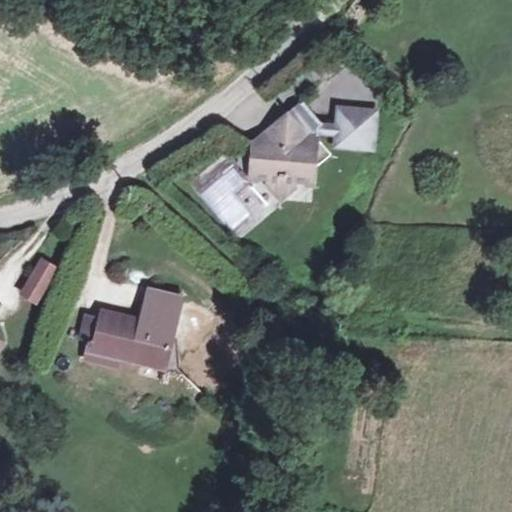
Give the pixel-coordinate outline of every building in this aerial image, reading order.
[(261,145),(261,153),(258,180),(257,183),(274,184),(274,187),(288,203),(305,189),(304,186),(323,188),(325,167),(331,167),(341,159),(332,148),(327,149),(327,142),(325,141),(326,133),(331,129),(312,105),(261,145)] [(379,155),(384,118),(347,113),(343,150),(379,155)] [(258,180),(261,153),(249,151),(247,166),(258,180)] [(17,294),(36,303),(55,263),(35,254),(17,294)] [(103,306),(102,315),(99,339),(98,348),(126,351),(172,355),(181,280),(148,277),(144,310),(103,306)] [(94,339),(99,339),(102,315),(88,314),(86,338),(94,339)] [(99,339),(94,339),(92,357),(125,361),(126,351),(98,348),(99,339)]
